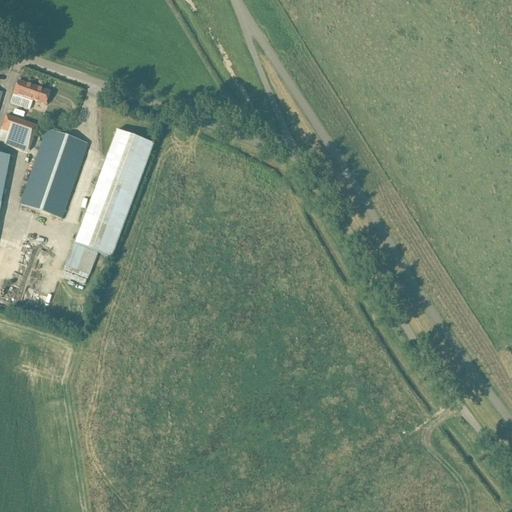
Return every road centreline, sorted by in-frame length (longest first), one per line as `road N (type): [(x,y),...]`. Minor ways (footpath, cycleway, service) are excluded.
road 1 (tertiary): [(511,422),(473,375),(247,21)]
road 2 (unclassified): [(295,154),(415,344),(511,473)]
road 3 (unclassified): [(0,47),(295,154)]
road 4 (track): [(295,154),(264,126),(190,0)]
road 5 (unclassified): [(247,21),(295,154)]
